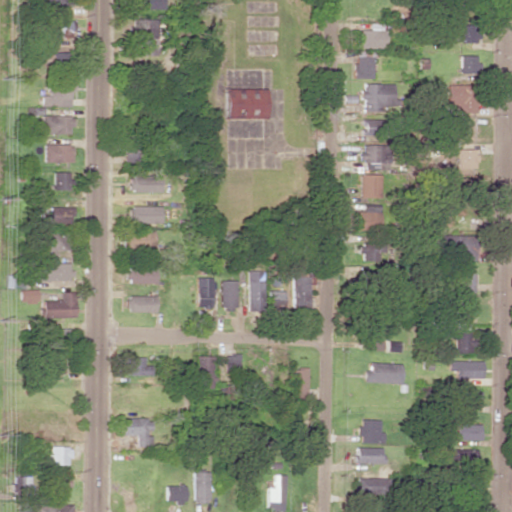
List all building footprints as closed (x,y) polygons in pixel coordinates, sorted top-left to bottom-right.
[(162,0),(128,0),(129,8),(163,9),(162,0)] [(153,19),(132,18),(131,54),(152,55),(153,19)] [(472,41),(471,21),(457,22),(458,42),(472,41)] [(357,47),(382,47),(382,23),(369,23),(369,29),(357,29),(357,47)] [(51,72),(65,73),(66,52),(52,51),(51,72)] [(473,55),(457,54),(457,72),(472,73),(473,55)] [(370,77),(370,55),(351,56),(351,78),(370,77)] [(40,94),(40,106),(70,105),(69,82),(47,83),(47,94),(40,94)] [(359,111),(376,110),(376,105),(389,104),(389,82),(359,83),(359,111)] [(262,118),(262,89),(222,88),(222,118),(262,118)] [(71,115),(40,116),(41,133),(71,133),(71,115)] [(374,135),(375,119),(358,119),(358,135),(374,135)] [(128,165),(150,164),(150,137),(128,138),(128,165)] [(72,144),(45,143),(45,161),(71,161),(72,144)] [(377,144),(358,144),(359,162),(377,161),(377,144)] [(468,174),(473,150),(458,147),(453,171),(468,174)] [(69,189),(69,171),(51,172),(51,189),(69,189)] [(378,174),(357,173),(357,197),(378,197),(378,174)] [(159,175),(127,174),(126,191),(159,191),(159,175)] [(351,210),(351,230),(377,231),(377,204),(360,203),(360,211),(351,210)] [(126,206),(126,222),(159,222),(159,205),(126,206)] [(49,222),(71,223),(71,206),(49,206),(49,222)] [(124,245),(153,244),(152,230),(123,231),(124,245)] [(55,255),(55,250),(68,249),(67,231),(38,233),(40,256),(55,255)] [(471,259),(472,236),(436,234),(435,258),(471,259)] [(69,262),(34,262),(35,281),(69,280),(69,262)] [(471,291),(471,266),(455,266),(454,291),(471,291)] [(123,268),(123,283),(153,281),(153,267),(123,268)] [(243,310),(259,310),(260,271),(245,270),(243,310)] [(208,276),(192,277),(192,307),(209,307),(208,276)] [(307,276),(289,276),(288,305),(306,305),(307,276)] [(217,308),(233,307),(232,280),(217,280),(217,308)] [(21,320),(30,320),(29,314),(36,314),(35,289),(18,290),(19,310),(20,310),(21,320)] [(265,304),(280,305),(281,290),(266,289),(265,304)] [(42,300),(42,317),(72,318),(73,291),(58,291),(58,300),(42,300)] [(152,312),(153,295),(124,295),(124,311),(152,312)] [(62,328),(44,328),(44,346),(62,347),(62,328)] [(469,352),(469,330),(452,330),(452,352),(469,352)] [(62,373),(62,354),(43,353),(43,372),(62,373)] [(238,370),(237,354),(223,355),(224,370),(238,370)] [(210,385),(211,356),(193,355),(193,385),(210,385)] [(142,357),(123,356),(123,375),(149,375),(149,364),(142,364),(142,357)] [(479,360),(445,360),(445,369),(451,369),(451,378),(479,378),(479,360)] [(398,363),(364,362),(363,382),(398,382),(398,363)] [(289,368),(290,416),(304,416),(304,368),(289,368)] [(478,389),(459,389),(458,404),(478,404),(478,389)] [(134,446),(149,446),(149,418),(119,417),(119,434),(135,434),(134,446)] [(378,419),(356,419),(356,443),(378,442),(378,419)] [(477,424),(452,423),(452,439),(477,439),(477,424)] [(67,464),(68,446),(46,446),(46,464),(67,464)] [(380,447),(353,447),(352,462),(379,463),(380,447)] [(207,502),(207,471),(191,471),(191,502),(207,502)] [(48,493),(67,493),(67,473),(48,473),(48,493)] [(265,487),(265,510),(282,510),(283,474),(271,474),(271,487),(265,487)] [(378,477),(354,477),(354,493),(378,493),(378,477)] [(184,485),(164,485),(163,502),(183,503),(184,485)] [(70,511),(70,503),(29,504),(29,511),(70,511)]
